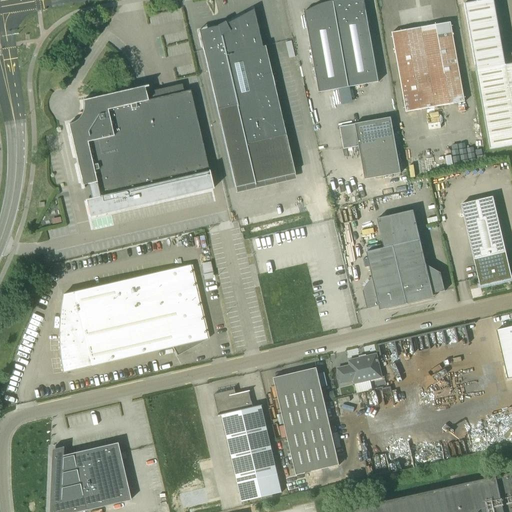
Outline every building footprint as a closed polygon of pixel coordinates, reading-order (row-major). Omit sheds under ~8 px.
[(379,82),(366,10),(364,1),(361,1),(355,0),(351,0),(342,0),(341,0),(336,1),(334,1),(334,2),(349,87),(379,82)] [(466,14),(490,149),(511,145),(511,59),(504,54),(494,0),(485,0),(464,4),(466,14)] [(313,8),(309,10),(305,11),(319,92),(349,87),(334,2),(334,1),(330,2),(323,4),(318,6),(313,8)] [(294,173),(286,134),(264,46),(262,46),(253,10),(225,25),(210,28),(208,28),(207,29),(206,30),(205,30),(204,31),(203,32),(202,34),(201,34),(201,35),(201,36),(201,37),(201,38),(200,39),(201,41),(217,110),(235,187),(294,173)] [(406,112),(437,106),(465,101),(451,22),(392,33),(394,42),(406,112)] [(84,189),(83,185),(88,184),(91,199),(85,200),(89,218),(213,189),(190,92),(147,100),(144,88),(147,87),(147,86),(83,101),(83,103),(83,105),(83,107),(83,108),(83,110),(82,110),(82,113),(81,112),(80,112),(79,113),(78,113),(78,114),(77,114),(77,115),(77,116),(77,117),(77,118),(78,118),(78,119),(77,120),(75,121),(74,122),(73,123),(70,124),(69,124),(68,125),(82,189),(84,189)] [(365,179),(401,173),(391,117),(340,127),(344,149),(359,146),(365,179)] [(494,197),(462,204),(479,279),(481,278),(482,284),(510,277),(508,272),(511,271),(494,197)] [(414,210),(400,214),(420,301),(434,298),(433,294),(445,291),(441,273),(426,264),(414,210)] [(380,310),(420,301),(400,214),(378,219),(384,248),(367,252),(373,277),(363,291),(367,309),(379,306),(380,310)] [(172,347),(177,356),(189,349),(186,344),(207,339),(190,266),(63,295),(61,306),(60,313),(60,320),(59,327),(59,334),(59,341),(60,348),(60,355),(61,362),(63,373),(172,347)] [(511,378),(511,326),(497,330),(508,379),(511,378)] [(365,353),(376,350),(375,344),(363,347),(365,353)] [(365,357),(365,358),(361,359),(360,358),(349,361),(350,366),(337,369),(341,384),(353,381),(354,384),(382,377),(377,354),(365,357)] [(297,475),(340,465),(317,368),(274,378),(297,475)] [(214,395),(219,415),(217,416),(221,415),(238,484),(278,475),(264,416),(261,406),(263,406),(262,405),(253,407),(249,392),(250,391),(236,394),(234,387),(234,388),(234,390),(214,395)] [(325,393),(326,400),(335,398),(334,391),(325,393)] [(274,437),(268,413),(265,414),(271,438),(274,437)] [(117,443),(63,456),(63,447),(51,450),(51,458),(48,511),(79,511),(85,511),(130,500),(117,443)] [(337,511),(511,511),(511,479),(511,473),(337,511)]
